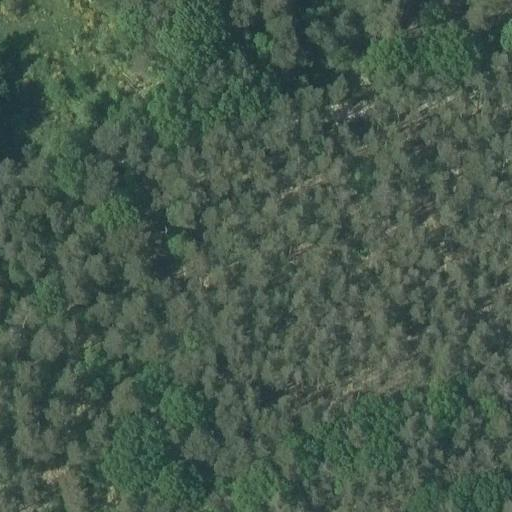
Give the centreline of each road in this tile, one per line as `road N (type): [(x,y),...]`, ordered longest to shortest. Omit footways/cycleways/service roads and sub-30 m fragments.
road 1 (track): [(0,184),(511,78)]
road 2 (track): [(160,511),(224,462),(312,418),(391,395),(511,392)]
road 3 (track): [(224,462),(156,151)]
